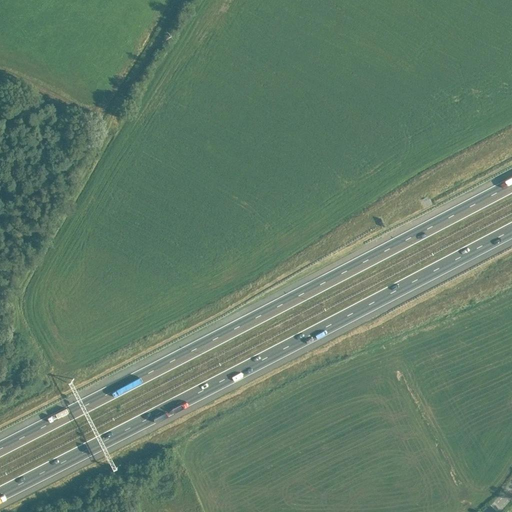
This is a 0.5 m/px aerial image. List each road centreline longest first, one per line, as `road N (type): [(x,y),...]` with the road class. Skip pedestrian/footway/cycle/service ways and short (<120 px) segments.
road 1 (motorway): [(0,495),(511,235)]
road 2 (motorway): [(511,191),(0,450)]
road 3 (track): [(184,0),(101,139)]
